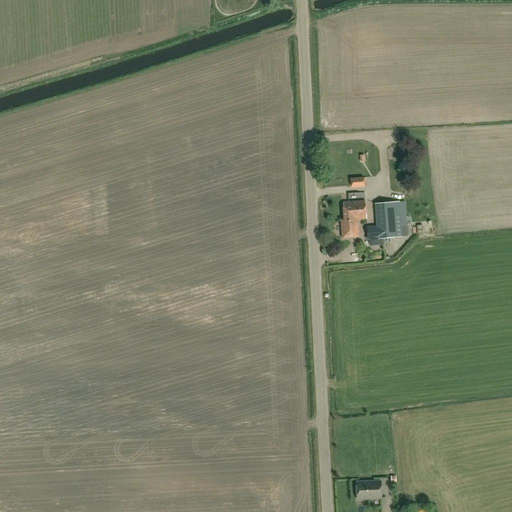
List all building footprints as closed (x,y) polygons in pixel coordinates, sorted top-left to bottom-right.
[(377,176),(368,177),(368,188),(378,188),(377,176)] [(351,187),(365,186),(364,178),(351,179),(351,187)] [(343,203),(344,220),(356,219),(366,218),(365,201),(343,203)] [(383,245),(383,238),(401,237),(401,227),(408,226),(406,202),(375,204),(377,227),(367,227),(368,240),(369,239),(369,246),(383,245)] [(358,237),(356,219),(344,220),(342,220),(343,238),(358,237)] [(358,499),(380,498),(380,481),(357,482),(358,499)] [(395,501),(391,485),(384,487),(388,503),(395,501)]
